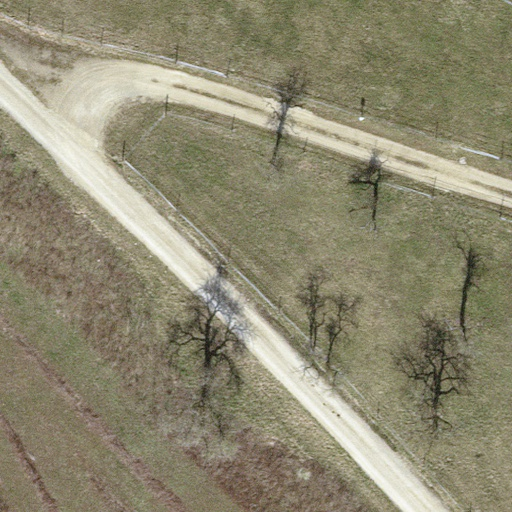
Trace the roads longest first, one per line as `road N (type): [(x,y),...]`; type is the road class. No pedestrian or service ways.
road 1 (track): [(0,87),(296,369),(427,511)]
road 2 (track): [(54,137),(129,80),(511,200)]
